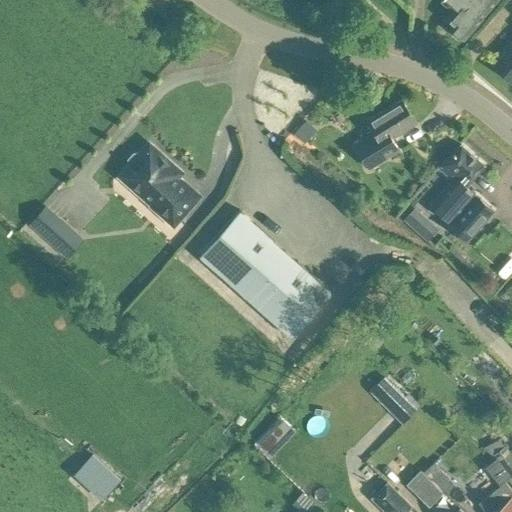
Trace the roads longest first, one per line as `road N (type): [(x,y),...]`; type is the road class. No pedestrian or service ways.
road 1 (unknown): [(258,29),(237,89),(251,142),(349,238),(425,274),(511,370)]
road 2 (tertiary): [(511,137),(481,109),(411,72),(289,41),(207,0)]
